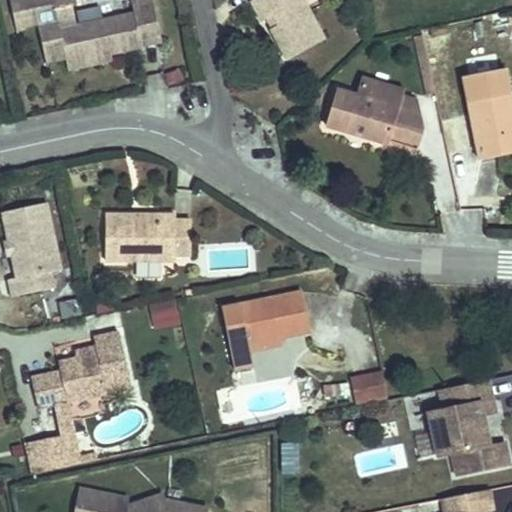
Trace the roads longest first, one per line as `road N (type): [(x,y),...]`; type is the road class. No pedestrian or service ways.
road 1 (residential): [(206,155),(300,219),(379,251),(511,265)]
road 2 (residential): [(0,152),(102,128),(160,131),(206,155)]
road 3 (residential): [(206,155),(220,95),(205,0)]
